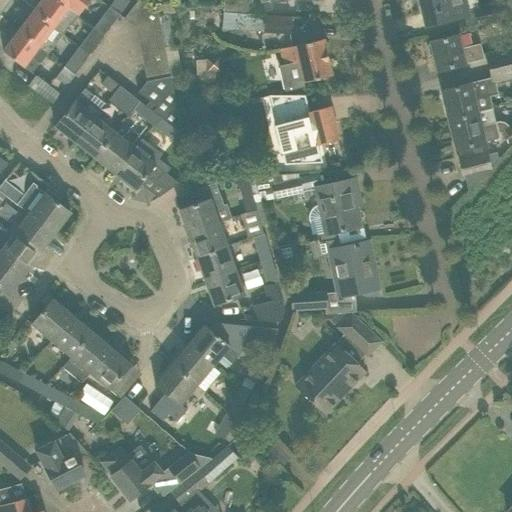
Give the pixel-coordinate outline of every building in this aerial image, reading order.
[(58,0),(40,0),(32,12),(53,27),(62,34),(77,14),(58,0)] [(58,0),(77,14),(88,0),(58,0)] [(127,0),(112,0),(108,6),(119,15),(129,1),(127,0)] [(137,0),(123,19),(134,27),(135,27),(158,22),(157,13),(139,0),(137,0)] [(222,0),(222,12),(250,14),(251,0),(222,0)] [(419,0),(426,25),(462,17),(465,28),(507,17),(503,4),(475,10),(475,9),(470,10),(466,0),(419,0)] [(173,4),(158,5),(158,13),(173,13),(173,4)] [(108,6),(93,26),(104,35),(119,15),(108,6)] [(32,12),(17,31),(38,47),(46,53),(53,44),(45,38),(53,27),(32,12)] [(261,33),(289,35),(292,16),(264,14),(261,33)] [(134,27),(136,40),(161,35),(158,22),(135,27),(134,27)] [(93,26),(78,46),(89,54),(104,35),(93,26)] [(38,47),(17,31),(2,51),(31,73),(39,63),(31,57),(38,47)] [(429,41),(430,43),(427,46),(429,55),(433,56),(437,71),(483,60),(479,44),(461,48),(459,34),(429,41)] [(136,40),(139,54),(164,49),(161,35),(136,40)] [(278,49),(282,67),(278,67),(283,91),(304,86),(303,82),(331,76),(323,39),(278,49)] [(78,46),(63,66),(74,75),(89,54),(78,46)] [(511,46),(483,54),(487,70),(511,63),(511,46)] [(139,54),(142,68),(167,63),(164,49),(139,54)] [(142,68),(145,82),(146,81),(169,77),(167,63),(142,68)] [(511,63),(487,70),(490,84),(511,79),(511,63)] [(74,75),(63,66),(48,85),(35,75),(27,85),(52,104),(74,75)] [(99,85),(112,95),(119,86),(106,76),(99,85)] [(145,82),(136,93),(156,108),(152,112),(159,117),(179,133),(182,129),(170,77),(169,77),(146,81),(145,82)] [(442,90),(449,120),(491,110),(491,109),(484,80),(471,84),(471,83),(442,90)] [(112,95),(132,111),(139,102),(119,86),(112,95)] [(54,126),(75,143),(95,116),(94,116),(100,109),(90,101),(93,96),(84,89),(54,126)] [(304,95),(270,95),(278,124),(276,124),(280,142),(283,152),(293,149),(296,162),(321,162),(316,145),(338,139),(330,106),(304,113),(300,99),(305,97),(304,95)] [(132,111),(152,126),(159,117),(152,112),(139,102),(132,111)] [(491,110),(449,120),(456,149),(497,139),(498,142),(506,140),(509,137),(511,140),(511,120),(507,126),(503,123),(499,121),(494,123),(491,110)] [(75,143),(94,158),(115,132),(95,116),(75,143)] [(159,117),(152,126),(172,142),(179,133),(159,117)] [(94,158),(114,174),(135,148),(134,147),(115,132),(94,158)] [(135,148),(114,174),(134,190),(144,177),(152,183),(166,172),(166,171),(168,168),(157,159),(161,154),(141,138),(134,147),(135,148)] [(468,192),(498,159),(497,152),(459,161),(463,175),(468,192)] [(246,177),(248,185),(248,187),(255,210),(260,227),(268,224),(260,196),(270,194),(272,200),(302,193),(299,178),(297,178),(296,174),(246,177)] [(58,199),(59,198),(46,189),(46,190),(44,193),(36,186),(37,185),(32,182),(32,183),(33,185),(25,195),(5,180),(7,178),(6,177),(0,185),(0,192),(5,197),(28,214),(54,234),(70,212),(56,201),(58,199)] [(316,233),(317,239),(318,243),(338,238),(337,231),(360,226),(354,197),(358,196),(354,178),(312,188),(316,206),(311,208),(309,211),(308,216),(308,220),(311,234),(316,233)] [(178,209),(187,233),(218,223),(214,210),(219,208),(211,185),(191,192),(195,203),(178,209)] [(238,188),(246,212),(246,213),(255,210),(248,187),(248,185),(238,188)] [(246,239),(251,238),(253,237),(262,234),(260,227),(255,210),(246,213),(246,212),(239,215),(246,239)] [(28,214),(12,234),(39,254),(54,234),(28,214)] [(187,233),(196,257),(227,246),(218,223),(187,233)] [(278,228),(271,235),(279,244),(287,237),(278,228)] [(12,234),(0,249),(0,255),(24,273),(39,254),(12,234)] [(251,238),(258,262),(269,258),(262,234),(253,237),(251,238)] [(318,243),(317,239),(311,240),(314,255),(328,252),(338,297),(378,288),(374,268),(369,269),(363,242),(340,247),(338,238),(318,243)] [(196,257),(204,281),(235,270),(227,246),(196,257)] [(24,273),(0,255),(0,287),(9,294),(24,273)] [(269,258),(258,262),(265,285),(262,287),(265,301),(250,306),(255,320),(274,323),(279,321),(284,311),(276,283),(277,283),(269,258)] [(235,270),(204,281),(213,306),(244,294),(235,270)] [(290,293),(291,309),(325,307),(324,291),(290,293)] [(30,325),(50,342),(72,315),(52,298),(30,325)] [(336,327),(367,356),(381,341),(350,312),(336,327)] [(50,342),(69,358),(92,332),(72,315),(50,342)] [(203,325),(186,346),(212,367),(221,356),(230,364),(238,354),(203,325)] [(244,343),(271,345),(277,329),(246,326),(244,343)] [(69,358),(89,374),(111,348),(92,332),(69,358)] [(294,385),(310,400),(325,414),(365,371),(334,342),(294,385)] [(186,346),(170,365),(196,386),(212,367),(186,346)] [(111,348),(89,374),(116,396),(127,384),(119,377),(130,364),(129,363),(131,360),(122,352),(120,355),(111,348)] [(0,373),(17,383),(23,373),(0,361),(0,373)] [(196,386),(170,365),(154,384),(165,393),(149,411),(161,421),(167,414),(176,422),(186,410),(180,405),(196,386)] [(249,367),(238,388),(239,389),(247,394),(259,372),(249,367)] [(17,383),(40,395),(45,386),(46,385),(23,373),(17,383)] [(40,395),(63,407),(64,406),(68,398),(69,397),(46,385),(45,386),(40,395)] [(238,388),(226,411),(227,412),(235,417),(247,394),(239,389),(238,388)] [(68,398),(64,406),(78,413),(77,415),(95,425),(104,416),(69,397),(68,398)] [(63,407),(54,421),(67,431),(77,415),(78,413),(64,406),(63,407)] [(227,412),(226,411),(213,435),(223,440),(235,417),(227,412)] [(53,439),(34,449),(55,489),(84,474),(75,457),(85,451),(69,433),(54,441),(53,439)] [(262,448),(282,466),(290,457),(270,439),(262,448)] [(0,465),(3,468),(15,454),(0,440),(0,465)] [(210,457),(180,482),(181,483),(171,492),(180,503),(170,511),(202,511),(194,503),(203,495),(198,490),(208,483),(237,457),(227,445),(212,458),(210,457)] [(110,476),(129,500),(163,473),(153,460),(139,470),(130,458),(129,459),(119,447),(100,461),(111,475),(110,476)] [(168,467),(180,482),(210,457),(187,452),(168,467)] [(0,497),(0,499),(26,494),(24,483),(0,487),(0,497)] [(0,505),(0,511),(41,511),(42,511),(38,511),(30,511),(27,498),(0,505)]
